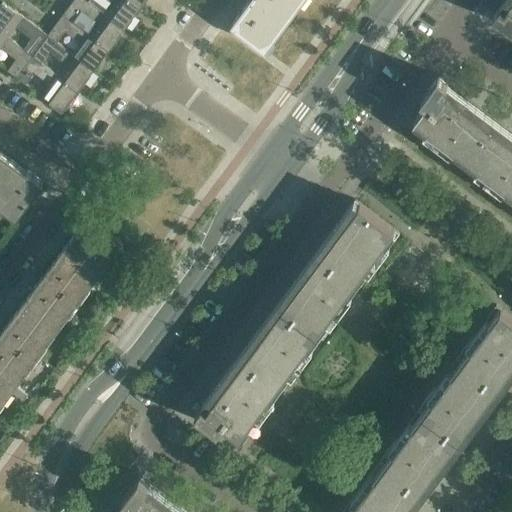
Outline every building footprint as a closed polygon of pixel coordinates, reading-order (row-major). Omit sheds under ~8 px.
[(48,34),(3,0),(0,4),(0,29),(33,54),(48,34)] [(125,28),(86,0),(73,0),(63,14),(110,48),(125,28)] [(140,8),(128,0),(86,0),(125,28),(140,8)] [(145,0),(128,0),(140,8),(145,0)] [(267,49),(303,0),(249,0),(232,23),(267,49)] [(511,0),(504,0),(494,13),(511,26),(511,0)] [(110,48),(63,14),(48,34),(94,69),(110,48)] [(17,77),(33,54),(0,29),(0,46),(17,59),(8,70),(17,77)] [(94,69),(48,34),(33,54),(79,89),(94,69)] [(63,111),(79,89),(33,54),(17,77),(26,84),(35,72),(52,85),(43,96),(63,111)] [(511,129),(439,75),(422,99),(427,103),(411,124),(425,135),(429,130),(445,142),(441,147),(476,173),(480,168),(496,180),(492,185),(511,199),(511,129)] [(43,182),(0,148),(0,202),(18,216),(43,182)] [(136,201),(146,187),(130,176),(120,189),(136,201)] [(333,323),(328,319),(340,303),(345,306),(401,232),(356,199),(196,412),(220,429),(224,424),(246,440),(256,426),(251,422),(263,406),(268,410),(276,400),(294,375),(289,371),(302,355),(306,358),(333,323)] [(80,299),(123,241),(88,215),(45,273),(80,299)] [(37,356),(80,299),(45,273),(2,330),(37,356)] [(411,511),(511,377),(511,315),(497,304),(486,318),(491,322),(479,338),(474,335),(448,369),(453,373),(447,381),(441,389),(436,386),(409,421),(414,425),(402,441),(397,438),(342,511),(411,511)] [(0,405),(37,356),(2,330),(0,333),(0,405)] [(191,511),(141,474),(124,498),(129,502),(121,511),(191,511)]
